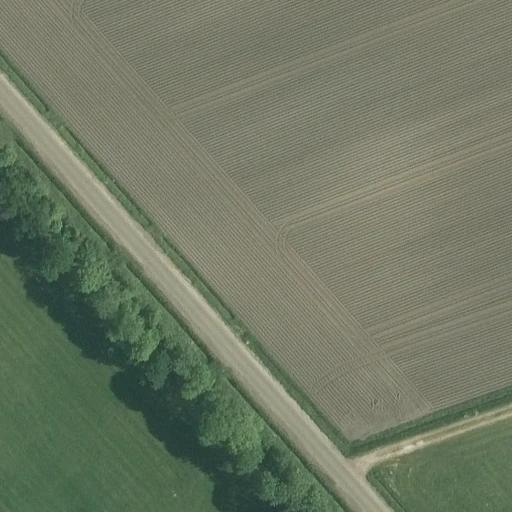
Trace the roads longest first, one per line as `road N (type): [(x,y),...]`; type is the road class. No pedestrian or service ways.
road 1 (tertiary): [(377,511),(0,88)]
road 2 (track): [(511,400),(333,461)]
